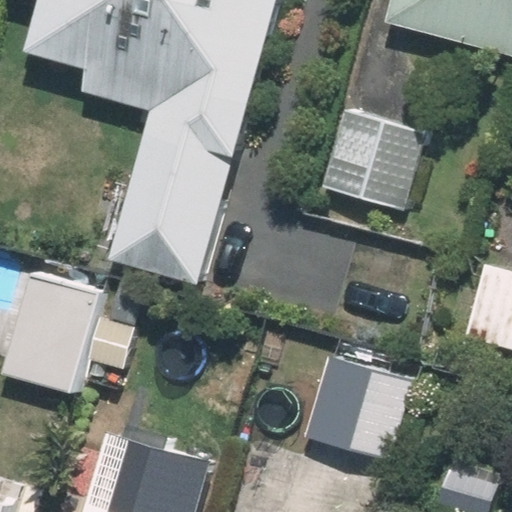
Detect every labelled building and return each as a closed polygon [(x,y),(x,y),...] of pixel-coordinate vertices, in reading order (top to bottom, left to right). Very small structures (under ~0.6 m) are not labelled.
[(57,0),(44,52),(103,68),(97,92),(161,108),(121,262),(213,286),(286,0),(57,0)] [(511,0),(406,0),(399,27),(511,57),(511,0)] [(443,131),(358,107),(335,188),(420,212),(443,131)] [(5,364),(72,383),(102,280),(34,261),(5,364)] [(511,269),(493,265),(474,337),(511,346),(511,269)] [(422,375),(353,358),(333,443),(402,459),(422,375)] [(165,404),(95,385),(76,455),(147,473),(165,404)] [(503,511),(511,482),(511,468),(463,455),(447,508),(459,511),(503,511)]
